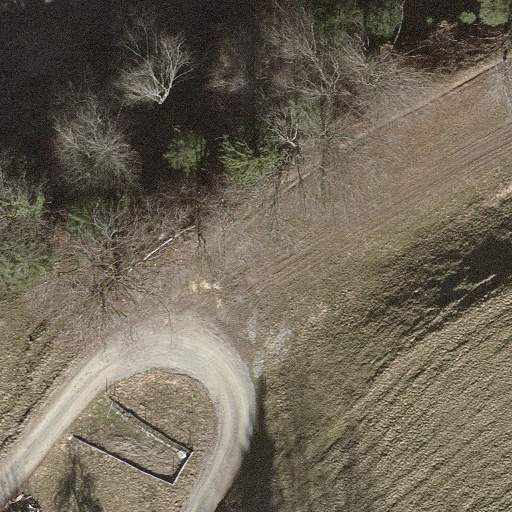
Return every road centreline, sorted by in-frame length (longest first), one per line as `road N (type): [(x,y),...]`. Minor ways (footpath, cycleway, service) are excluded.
road 1 (track): [(127,358),(183,348),(236,378),(251,419),(228,511)]
road 2 (track): [(0,488),(127,358)]
